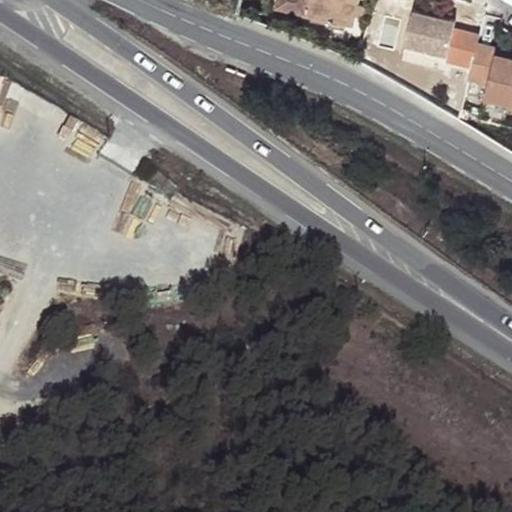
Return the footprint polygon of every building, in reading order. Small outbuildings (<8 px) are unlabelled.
[(305,14),(354,26),(360,0),(279,0),(278,3),(306,10),(305,14)] [(473,68),(479,43),(482,32),(456,26),(457,21),(416,10),(408,44),(449,56),(447,61),(473,68)] [(473,68),(470,79),(491,85),(487,100),(511,105),(511,59),(498,56),(500,49),(479,43),(473,68)] [(449,56),(408,44),(406,50),(447,61),(449,56)] [(511,51),(500,49),(498,56),(511,59),(511,51)] [(511,105),(487,100),(486,105),(511,111),(511,105)]
